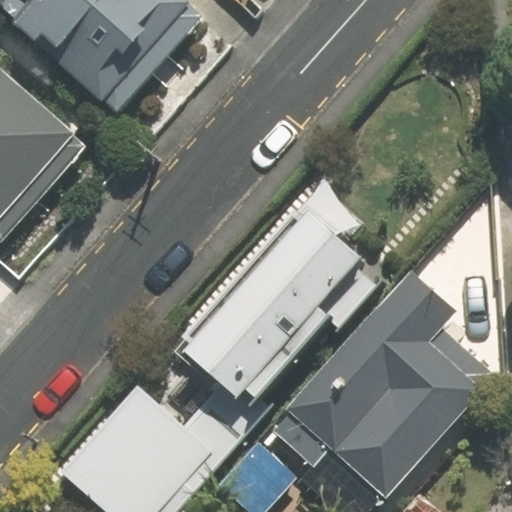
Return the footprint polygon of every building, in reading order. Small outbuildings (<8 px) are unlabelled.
[(0,0),(0,21),(105,113),(193,13),(178,0),(0,0)] [(0,232),(77,145),(0,78),(0,232)] [(98,511),(183,511),(260,426),(249,417),(330,326),(339,334),(382,285),(308,219),(184,359),(219,390),(184,431),(140,393),(62,480),(98,511)] [(458,322),(409,279),(274,432),(318,471),(330,457),(388,508),(485,399),(432,351),(458,322)] [(430,511),(421,503),(413,511),(430,511)]
